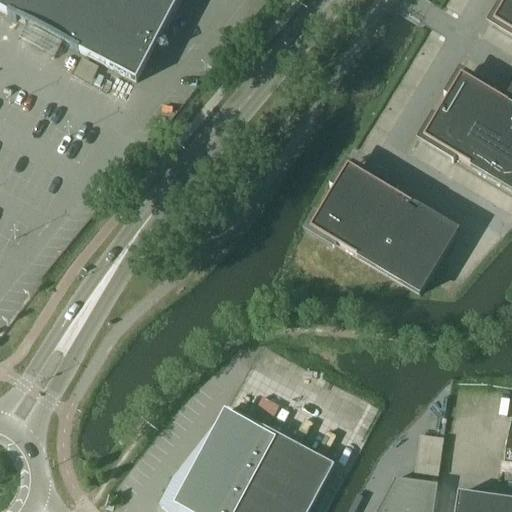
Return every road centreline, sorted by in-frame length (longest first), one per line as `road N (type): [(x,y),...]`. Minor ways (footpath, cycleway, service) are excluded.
road 1 (primary): [(136,235),(333,0)]
road 2 (unclassified): [(499,224),(386,157),(462,37)]
road 3 (primary): [(26,442),(136,235)]
road 4 (primary): [(136,235),(93,277),(0,410)]
